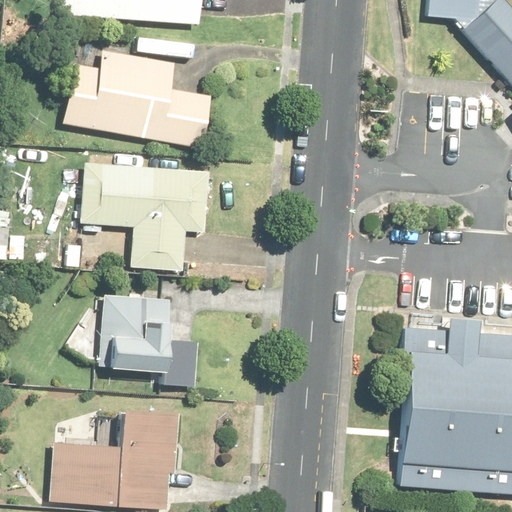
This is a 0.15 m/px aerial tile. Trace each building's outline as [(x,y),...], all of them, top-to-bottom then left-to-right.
[(54,0),(54,22),(196,25),(196,0),(54,0)] [(511,0),(447,0),(444,35),(511,111),(511,3),(511,4),(511,0)] [(206,97),(166,89),(170,66),(98,53),(94,74),(66,69),(54,130),(193,158),(206,97)] [(174,280),(176,248),(194,249),(201,174),(68,163),(62,239),(119,243),(117,276),(174,280)] [(163,305),(95,301),(90,377),(158,381),(183,383),(186,337),(161,335),(163,305)] [(511,345),(408,337),(397,478),(511,487),(511,345)] [(122,418),(120,449),(47,443),(41,510),(71,511),(163,511),(172,422),(122,418)]
